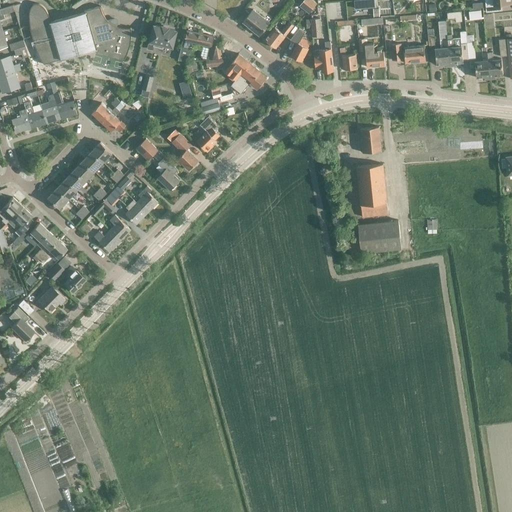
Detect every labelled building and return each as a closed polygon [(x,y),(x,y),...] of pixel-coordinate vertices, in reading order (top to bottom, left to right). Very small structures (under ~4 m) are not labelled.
[(307,11),(309,13),(317,3),(313,0),(303,0),(299,5),(307,11)] [(354,9),(374,8),(373,0),(361,0),(354,1),(354,9)] [(511,3),(511,0),(492,0),(493,0),(485,1),(485,7),(486,12),(502,10),(501,4),(511,3)] [(117,26),(116,26),(117,20),(115,18),(108,20),(106,19),(105,17),(104,16),(103,14),(102,12),(101,10),(100,6),(101,6),(101,5),(84,10),(84,11),(85,10),(85,12),(50,21),(50,19),(49,16),(48,13),(47,11),(46,10),(45,9),(44,7),(43,6),(42,5),(40,4),(39,3),(38,3),(37,3),(36,3),(35,3),(34,3),(33,4),(32,4),(32,6),(31,7),(30,8),(30,9),(29,11),(29,12),(29,14),(29,17),(29,21),(30,25),(30,28),(33,40),(34,43),(36,47),(37,50),(39,54),(40,57),(42,61),(44,64),(45,64),(44,63),(61,59),(96,49),(97,53),(123,59),(123,60),(125,58),(126,55),(127,53),(128,50),(129,47),(130,45),(130,42),(131,39),(131,36),(131,33),(131,30),(131,28),(131,27),(130,27),(130,28),(128,28),(126,28),(124,28),(122,28),(121,27),(119,27),(117,26)] [(0,19),(5,17),(4,14),(14,10),(13,4),(0,8),(0,13),(0,14),(0,13),(0,30),(3,30),(0,19)] [(260,35),(268,24),(251,11),(250,13),(243,22),(260,35)] [(322,35),(320,17),(310,18),(312,36),(322,35)] [(451,66),(447,34),(447,32),(446,20),(438,21),(440,39),(443,39),(443,47),(436,48),(437,64),(445,64),(445,66),(451,66)] [(276,48),(294,26),(289,22),(281,32),(275,27),(265,40),(274,46),(276,48)] [(173,47),(178,29),(170,27),(170,26),(162,24),(161,25),(153,23),(149,41),(173,47)] [(0,30),(0,48),(8,46),(5,35),(10,33),(9,28),(3,30),(0,30)] [(290,40),(297,43),(291,56),(302,61),(308,48),(311,42),(302,38),(305,31),(300,29),(290,40)] [(212,44),(214,36),(187,30),(183,45),(190,47),(191,42),(211,47),(208,59),(223,57),(220,44),(212,44)] [(463,62),(462,45),(453,46),(452,34),(447,34),(451,66),(456,65),(456,62),(463,62)] [(367,67),(385,65),(384,51),(375,52),(374,43),(366,44),(365,38),(359,39),(360,51),(366,50),(367,67)] [(16,55),(27,52),(23,39),(9,43),(11,50),(14,49),(16,55)] [(501,56),(507,56),(505,39),(499,39),(501,56)] [(325,49),(313,50),(315,68),(321,67),(322,71),(333,70),(330,41),(324,42),(325,49)] [(474,41),(467,42),(469,59),(476,58),(474,41)] [(402,59),(401,43),(391,44),(392,60),(402,59)] [(406,63),(426,61),(425,45),(404,47),(406,63)] [(355,68),(357,68),(356,54),(346,55),(345,47),(340,47),(341,55),(342,55),(344,69),(351,68),(352,69),(354,69),(355,68)] [(490,79),(487,51),(482,52),(483,60),(475,61),(476,78),(484,77),(484,79),(490,79)] [(487,51),(490,79),(496,78),(495,76),(503,75),(501,58),(494,59),(493,51),(487,51)] [(238,53),(225,70),(233,76),(231,78),(235,81),(235,80),(250,62),(238,53)] [(19,63),(14,65),(11,55),(0,58),(0,75),(16,71),(21,69),(19,63)] [(207,67),(226,65),(225,57),(223,57),(208,59),(206,59),(207,67)] [(235,81),(232,85),(241,92),(246,86),(242,83),(247,77),(252,81),(250,82),(258,88),(267,77),(260,71),(261,70),(250,62),(235,80),(235,81)] [(16,71),(0,75),(0,84),(2,92),(20,87),(16,71)] [(145,75),(141,95),(148,97),(153,77),(145,75)] [(58,105),(62,118),(77,113),(73,100),(64,103),(60,91),(58,92),(55,84),(52,85),(54,93),(58,105)] [(111,103),(115,106),(120,101),(116,97),(111,103)] [(128,122),(123,117),(121,119),(116,115),(124,105),(120,101),(115,106),(111,111),(102,120),(112,130),(115,126),(120,130),(128,122)] [(92,111),(102,120),(111,111),(101,102),(92,111)] [(203,114),(220,109),(218,102),(201,107),(203,114)] [(62,118),(58,105),(43,110),(47,123),(62,118)] [(28,115),(26,109),(20,110),(22,116),(13,119),(17,132),(32,127),(28,115)] [(28,115),(32,127),(47,123),(43,110),(28,115)] [(215,138),(219,134),(214,129),(218,125),(209,115),(200,123),(207,130),(197,140),(207,150),(213,144),(212,144),(217,140),(215,138)] [(381,150),(379,126),(360,128),(363,152),(381,150)] [(189,169),(198,159),(187,148),(191,144),(180,132),(172,141),(179,149),(180,148),(183,151),(176,159),(180,164),(182,162),(189,169)] [(136,148),(142,154),(153,144),(146,138),(136,148)] [(92,150),(104,161),(113,151),(101,140),(92,150)] [(158,149),(153,144),(142,154),(148,160),(158,149)] [(83,159),(95,170),(104,161),(92,150),(83,159)] [(511,155),(505,157),(506,158),(501,159),(502,167),(506,167),(507,175),(511,174),(511,155)] [(179,179),(173,174),(178,169),(164,156),(158,163),(165,170),(157,177),(169,189),(179,179)] [(95,170),(83,159),(74,168),(86,179),(95,170)] [(388,214),(382,163),(357,165),(362,217),(388,214)] [(66,178),(77,189),(86,179),(74,168),(66,178)] [(110,176),(116,182),(124,174),(118,168),(110,176)] [(123,188),(131,179),(127,175),(119,184),(123,188)] [(57,187),(69,198),(77,189),(66,178),(57,187)] [(137,201),(147,212),(158,200),(149,192),(152,189),(147,184),(138,194),(141,197),(137,201)] [(69,198),(57,187),(48,196),(60,207),(69,198)] [(93,194),(99,200),(106,192),(100,187),(93,194)] [(9,219),(22,205),(12,196),(8,200),(0,192),(0,209),(4,208),(8,212),(5,214),(9,219)] [(105,198),(115,206),(119,202),(110,193),(105,198)] [(110,211),(115,206),(105,198),(101,202),(110,211)] [(147,212),(137,201),(125,213),(136,223),(147,212)] [(14,231),(18,235),(31,222),(27,218),(31,214),(22,205),(9,219),(7,221),(16,229),(14,231)] [(82,218),(89,211),(83,205),(76,213),(82,218)] [(114,224),(109,229),(120,240),(131,229),(115,214),(110,219),(114,224)] [(362,248),(402,244),(399,216),(359,220),(360,232),(349,233),(351,249),(362,248)] [(437,220),(427,220),(427,230),(437,230),(437,220)] [(30,231),(35,236),(31,240),(35,244),(39,240),(48,230),(39,221),(35,225),(31,222),(18,235),(22,239),(30,231)] [(120,240),(109,229),(104,234),(99,230),(94,235),(110,250),(120,240)] [(48,230),(39,240),(48,248),(57,238),(48,230)] [(57,238),(48,248),(44,252),(39,258),(43,262),(50,254),(55,259),(57,256),(57,257),(66,247),(57,238)] [(35,254),(39,258),(44,252),(40,248),(35,254)] [(47,273),(54,279),(64,268),(58,262),(47,273)] [(73,291),(85,278),(76,269),(75,270),(70,265),(65,270),(70,275),(64,282),(73,291)] [(60,304),(65,298),(51,285),(38,299),(50,311),(58,302),(60,304)] [(28,314),(33,309),(23,298),(18,303),(28,314)] [(25,340),(34,330),(24,321),(28,317),(17,306),(8,316),(15,322),(11,326),(25,340)]
